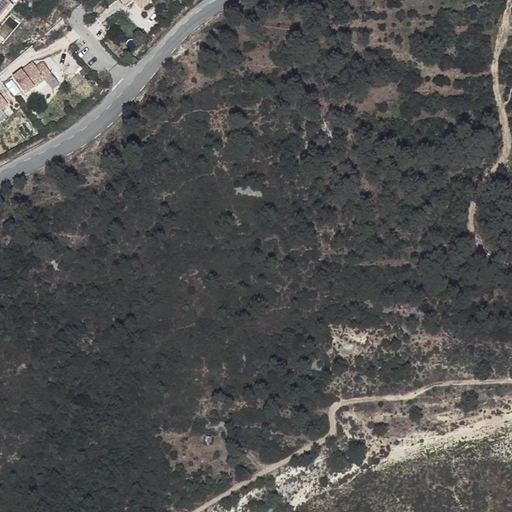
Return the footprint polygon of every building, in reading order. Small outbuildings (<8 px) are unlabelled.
[(9,0),(0,0),(0,24),(16,5),(9,0)] [(134,0),(136,2),(139,0),(142,0),(149,9),(159,0),(134,0)] [(149,9),(142,0),(139,0),(136,2),(144,13),(149,9)] [(26,73),(17,80),(27,94),(35,87),(32,83),(43,74),(46,79),(53,73),(44,61),(38,66),(34,61),(23,70),(26,73)] [(23,70),(14,77),(17,80),(26,73),(23,70)] [(32,83),(35,87),(46,79),(43,74),(32,83)] [(0,112),(9,105),(0,93),(0,112)]
